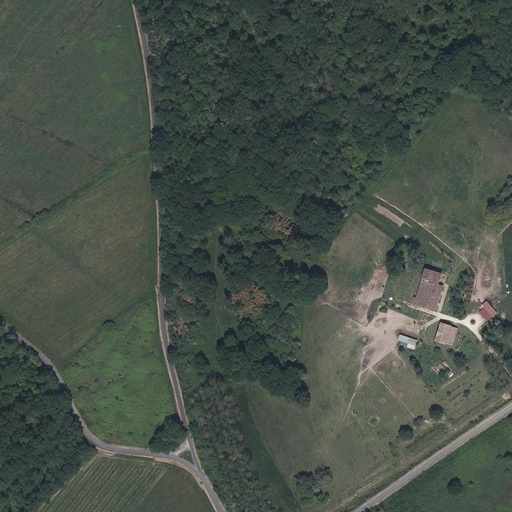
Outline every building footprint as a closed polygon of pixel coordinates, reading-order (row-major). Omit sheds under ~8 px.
[(436,309),(443,286),(438,284),(441,274),(426,269),(420,286),(429,289),(425,300),(417,298),(414,297),(412,302),(436,309)] [(425,300),(429,289),(420,286),(417,298),(425,300)] [(487,300),(482,304),(493,316),(498,312),(487,300)] [(446,343),(451,326),(441,323),(436,340),(446,343)] [(452,346),(458,328),(451,326),(446,343),(452,346)] [(415,346),(417,340),(410,338),(400,334),(398,340),(408,343),(415,346)]
